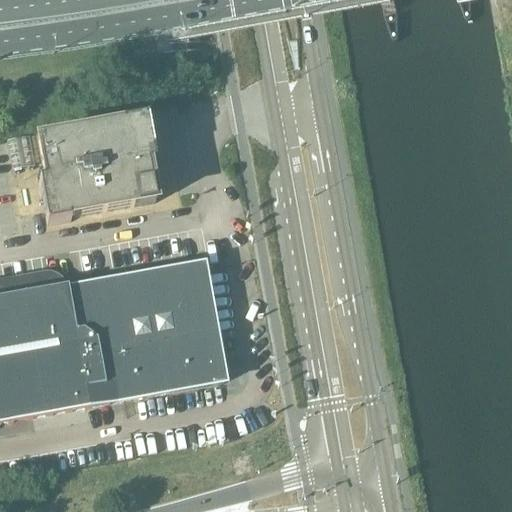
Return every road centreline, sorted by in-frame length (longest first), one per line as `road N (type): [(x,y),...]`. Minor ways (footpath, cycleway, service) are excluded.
road 1 (secondary): [(381,483),(303,0)]
road 2 (secondary): [(259,0),(343,475)]
road 3 (trunk): [(0,42),(268,0)]
road 4 (trunk): [(343,475),(170,511)]
